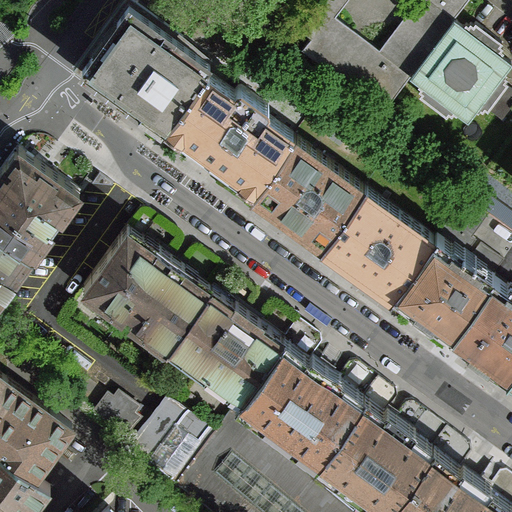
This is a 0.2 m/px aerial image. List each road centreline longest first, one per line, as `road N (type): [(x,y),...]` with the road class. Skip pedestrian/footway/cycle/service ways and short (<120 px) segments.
road 1 (residential): [(511,434),(136,165),(81,112)]
road 2 (residential): [(81,112),(46,87),(113,0)]
